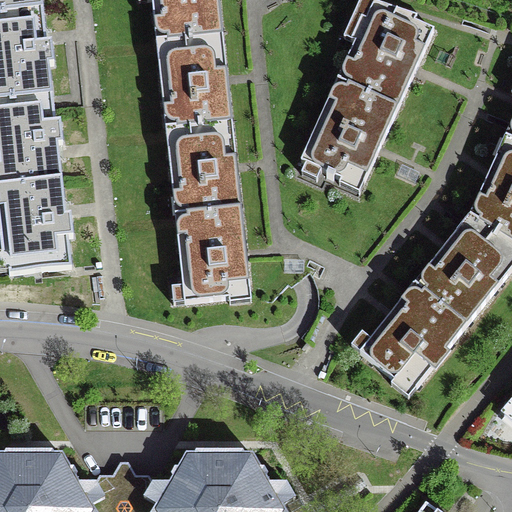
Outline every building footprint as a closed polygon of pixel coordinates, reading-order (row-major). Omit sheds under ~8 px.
[(0,0),(0,14),(40,10),(38,0),(0,0)] [(150,3),(154,45),(220,38),(216,0),(144,0),(145,4),(150,3)] [(335,84),(396,111),(432,33),(413,25),(415,20),(371,6),(363,23),(359,20),(348,44),(353,46),(335,84)] [(0,102),(49,97),(46,67),(51,67),(49,46),(44,46),(40,10),(0,14),(0,102)] [(154,45),(163,132),(229,125),(220,38),(154,45)] [(343,177),(362,186),(396,111),(335,84),(299,164),(326,176),(324,179),(331,182),(332,179),(340,183),(343,177)] [(51,110),(49,98),(49,97),(0,102),(0,189),(59,183),(55,147),(60,147),(57,126),(52,126),(51,110)] [(511,120),(503,140),(511,144),(511,120)] [(163,132),(173,219),(239,211),(229,125),(163,132)] [(511,144),(503,140),(467,219),(511,246),(511,144)] [(0,256),(0,257),(5,257),(7,277),(68,270),(65,240),(70,239),(68,218),(63,219),(59,183),(0,189),(0,256)] [(173,219),(182,306),(227,301),(227,295),(248,293),(239,211),(173,219)] [(412,287),(464,329),(511,269),(511,246),(467,219),(412,287)] [(397,378),(414,391),(464,329),(412,287),(357,355),(393,384),(397,378)] [(170,481),(175,484),(175,486),(150,486),(146,479),(133,479),(129,472),(115,472),(111,479),(98,479),(94,486),(69,486),(69,484),(74,481),(60,457),(0,456),(0,511),(282,511),(280,507),(290,501),(291,503),(293,501),(284,486),(259,486),(259,484),(264,481),(251,457),(184,457),(170,481)] [(311,507),(313,511),(320,511),(363,487),(364,487),(360,480),(311,507)]
